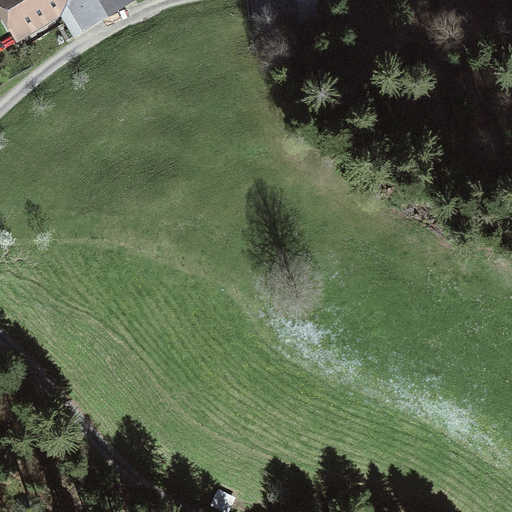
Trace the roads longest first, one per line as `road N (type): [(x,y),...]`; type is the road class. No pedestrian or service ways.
road 1 (track): [(0,336),(124,473),(193,511)]
road 2 (track): [(172,0),(63,54),(0,109)]
